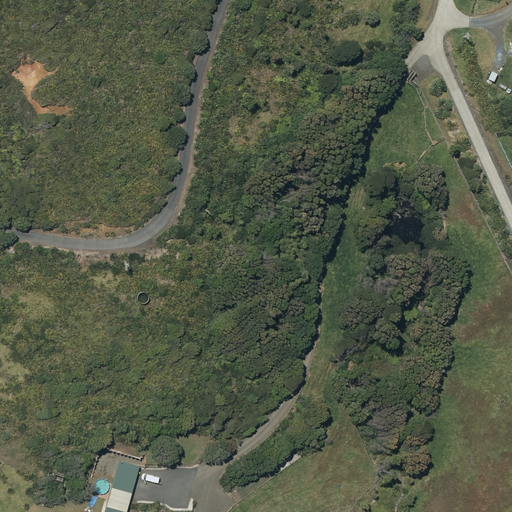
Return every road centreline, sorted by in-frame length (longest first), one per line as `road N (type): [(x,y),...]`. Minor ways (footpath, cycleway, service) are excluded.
road 1 (track): [(434,39),(378,106),(323,259),(306,378),(255,446),(201,487),(199,511)]
road 2 (track): [(0,233),(140,245),(187,199),(225,0)]
